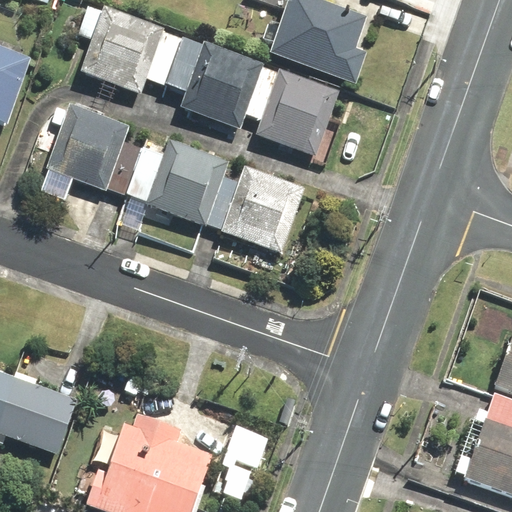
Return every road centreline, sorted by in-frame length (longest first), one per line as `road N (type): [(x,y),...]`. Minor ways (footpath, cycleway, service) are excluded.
road 1 (residential): [(365,373),(0,241)]
road 2 (tertiary): [(500,0),(430,197)]
road 3 (tertiary): [(430,197),(365,373)]
road 4 (tertiary): [(365,373),(317,511)]
